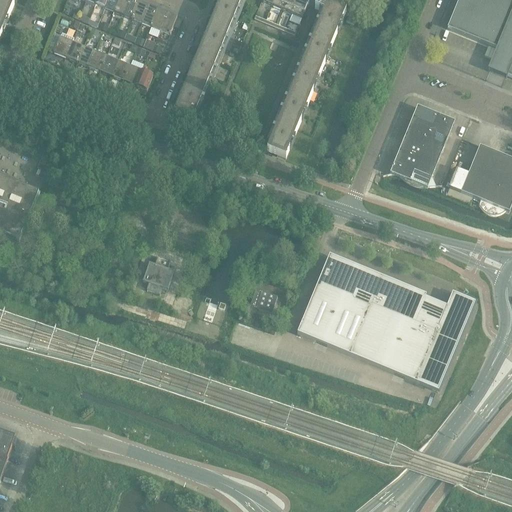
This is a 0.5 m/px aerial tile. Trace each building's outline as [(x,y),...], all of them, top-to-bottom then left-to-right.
[(0,0),(0,40),(16,0),(0,0)] [(97,0),(95,7),(104,10),(108,0),(97,0)] [(119,0),(108,0),(104,10),(113,14),(119,0)] [(119,0),(113,14),(123,18),(130,0),(129,0),(119,0)] [(139,4),(130,0),(123,18),(132,22),(139,4)] [(221,0),(199,56),(174,115),(192,122),(193,123),(212,77),(243,0),(221,0)] [(286,0),(274,0),(272,8),(282,12),(286,0)] [(298,0),(286,0),(282,12),(292,16),(298,0)] [(309,3),(308,3),(300,0),(298,0),(292,16),(302,20),(309,3)] [(511,2),(505,0),(459,0),(447,31),(511,57),(511,63),(506,78),(511,80),(511,2)] [(132,22),(141,25),(149,8),(139,4),(132,22)] [(324,15),(267,153),(285,161),(298,130),(328,57),(345,14),(327,6),(327,7),(321,4),(319,8),(316,7),(314,11),(319,13),(324,15)] [(158,11),(149,8),(141,25),(151,29),(158,11)] [(167,15),(158,11),(151,29),(160,33),(167,15)] [(177,19),(167,15),(160,33),(169,37),(177,19)] [(353,26),(356,21),(348,18),(346,23),(353,26)] [(159,55),(162,48),(138,37),(135,44),(159,55)] [(53,55),(65,60),(71,44),(60,40),(53,55)] [(83,49),(71,44),(65,60),(77,65),(83,49)] [(77,65),(88,69),(94,54),(83,49),(77,65)] [(106,59),(94,54),(88,69),(100,74),(106,59)] [(100,74),(111,79),(118,63),(106,59),(100,74)] [(129,68),(118,63),(111,79),(123,84),(129,68)] [(123,84),(135,88),(141,73),(129,68),(123,84)] [(153,78),(141,73),(135,88),(146,93),(153,78)] [(390,177),(391,177),(404,182),(406,183),(408,185),(436,117),(417,109),(390,176),(383,178),(383,179),(387,178),(390,177)] [(427,191),(428,190),(428,189),(442,188),(435,188),(430,183),(431,182),(455,124),(436,117),(408,185),(409,185),(411,186),(414,187),(415,188),(417,188),(418,189),(420,189),(423,189),(427,191)] [(478,207),(481,211),(482,212),(483,212),(484,213),(485,215),(487,216),(488,216),(489,217),(491,217),(492,217),(493,218),(494,218),(496,217),(497,217),(499,217),(501,216),(502,215),(504,214),(505,213),(509,215),(511,207),(511,150),(507,148),(507,149),(511,151),(511,162),(479,149),(468,176),(456,171),(453,180),(448,190),(488,207),(482,211),(479,206),(478,207)] [(39,196),(38,196),(0,180),(0,235),(19,243),(39,196)] [(447,309),(425,300),(426,298),(329,258),(297,336),(438,394),(469,318),(475,305),(452,296),(447,309)] [(148,265),(142,284),(148,286),(146,292),(159,297),(161,290),(168,292),(174,274),(167,272),(170,263),(157,259),(154,267),(148,265)] [(255,292),(249,309),(271,316),(276,299),(255,292)] [(4,437),(0,435),(0,484),(12,450),(14,451),(17,444),(3,439),(4,437)]
